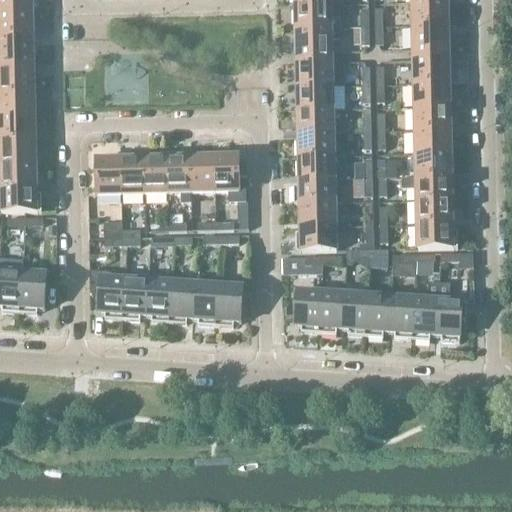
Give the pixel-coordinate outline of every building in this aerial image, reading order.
[(0,0),(0,17),(33,17),(32,0),(0,0)] [(295,0),(295,10),(331,9),(330,0),(295,0)] [(412,7),(413,31),(448,30),(447,6),(412,7)] [(331,9),(295,10),(296,33),(340,32),(340,22),(331,22),(331,9)] [(375,31),(383,30),(383,12),(375,12),(375,31)] [(361,31),(369,31),(368,13),(360,13),(361,31)] [(33,17),(0,17),(0,41),(33,41),(33,17)] [(383,30),(375,31),(375,49),(383,49),(383,30)] [(413,59),(450,58),(450,51),(448,51),(448,30),(413,31),(413,59)] [(369,31),(361,31),(361,49),(369,49),(369,31)] [(340,32),(296,33),(296,55),(295,54),(295,62),(332,61),(332,42),(340,42),(340,32)] [(0,41),(0,69),(35,69),(35,62),(34,62),(33,41),(0,41)] [(450,58),(413,59),(414,87),(450,87),(449,65),(450,65),(450,58)] [(332,61),(295,62),(296,69),(297,69),(297,90),(333,89),(332,61)] [(35,69),(0,69),(0,97),(34,97),(34,76),(35,76),(35,69)] [(376,89),(384,89),(384,70),(376,70),(376,89)] [(362,89),(370,89),(370,71),(362,71),(362,89)] [(414,87),(415,111),(450,110),(450,87),(414,87)] [(297,90),(298,113),(333,113),(333,89),(297,90)] [(370,89),(362,89),(362,107),(370,107),(370,89)] [(384,89),(376,89),(377,107),(385,107),(384,89)] [(0,97),(0,121),(35,121),(34,97),(0,97)] [(415,111),(415,134),(451,134),(450,110),(415,111)] [(298,113),(299,137),(334,136),(333,113),(298,113)] [(363,136),(371,136),(371,117),(363,118),(363,136)] [(377,136),(385,135),(385,117),(377,117),(377,136)] [(0,121),(0,138),(0,145),(35,145),(35,121),(0,121)] [(415,134),(416,158),(451,157),(451,134),(415,134)] [(385,135),(377,136),(378,154),(386,154),(385,135)] [(299,137),(299,161),(334,160),(334,136),(299,137)] [(371,136),(363,136),(363,154),(371,154),(371,136)] [(0,145),(1,169),(36,168),(35,145),(0,145)] [(416,158),(416,182),(452,181),(451,157),(416,158)] [(239,192),(238,164),(238,160),(214,161),(215,196),(229,196),(229,206),(246,205),(245,192),(239,192)] [(299,161),(300,184),(335,183),(334,160),(299,161)] [(191,162),(192,197),(215,196),(214,161),(191,162)] [(145,198),(168,197),(167,162),(144,163),(145,198)] [(181,207),(190,207),(192,206),(191,197),(192,197),(191,162),(167,162),(168,197),(181,197),(181,207)] [(121,163),(96,164),(97,199),(122,198),(121,163)] [(145,198),(144,163),(121,163),(122,198),(145,198)] [(364,183),(372,183),(372,164),(364,164),(364,183)] [(378,182),(386,182),(386,164),(378,164),(378,182)] [(1,169),(1,193),(36,192),(36,168),(1,169)] [(402,192),(417,192),(417,205),(452,205),(452,181),(416,182),(402,182),(402,192)] [(386,182),(378,182),(379,200),(387,200),(386,182)] [(300,208),(335,207),(343,207),(342,183),(335,183),(300,184),(300,190),(295,190),(295,208),(300,208)] [(372,183),(364,183),(364,201),(372,201),(372,183)] [(36,192),(1,193),(2,216),(42,215),(41,197),(37,197),(36,192)] [(417,205),(417,229),(453,228),(452,205),(417,205)] [(300,208),(301,232),(336,231),(335,207),(300,208)] [(365,230),(373,229),(373,211),(365,211),(365,230)] [(379,229),(387,229),(387,211),(379,211),(379,229)] [(25,222),(25,230),(43,229),(43,221),(25,222)] [(25,230),(25,222),(7,222),(7,230),(25,230)] [(249,225),(240,226),(240,234),(249,233),(249,225)] [(104,234),(104,242),(123,242),(122,234),(122,226),(104,226),(104,234)] [(216,234),(216,226),(198,226),(198,234),(216,234)] [(216,226),(216,234),(234,234),(234,226),(216,226)] [(169,235),(169,227),(151,227),(151,235),(169,235)] [(169,227),(169,235),(187,235),(187,227),(169,227)] [(453,228),(417,229),(418,253),(458,252),(457,233),(453,233),(453,228)] [(373,229),(365,230),(365,248),(359,248),(360,254),(370,253),(374,253),(373,229)] [(387,229),(379,229),(380,247),(388,247),(387,229)] [(336,231),(301,232),(301,237),(296,237),(296,255),(336,254),(336,231)] [(123,242),(141,242),(140,234),(122,234),(123,242)] [(221,240),(221,248),(240,247),(239,239),(221,240)] [(174,241),(175,249),(192,249),(192,240),(174,241)] [(221,248),(221,240),(203,240),(203,248),(221,248)] [(175,249),(174,241),(156,241),(156,249),(175,249)] [(104,242),(104,250),(123,250),(123,242),(104,242)] [(123,242),(123,250),(141,250),(141,242),(123,242)] [(370,262),(370,253),(360,254),(346,254),(347,262),(370,262)] [(370,253),(370,262),(388,261),(388,253),(374,253),(370,253)] [(440,258),(441,266),(460,266),(460,257),(440,258)] [(417,266),(417,258),(399,259),(399,267),(417,266)] [(417,258),(417,266),(435,266),(435,258),(417,258)] [(323,261),(323,269),(341,268),(341,260),(323,261)] [(323,269),(323,261),(305,261),(305,269),(323,269)] [(2,315),(19,316),(22,277),(0,275),(0,310),(2,310),(2,315)] [(22,277),(19,316),(37,318),(37,313),(44,313),(46,278),(22,277)] [(105,322),(122,323),(125,283),(101,282),(99,317),(105,317),(105,322)] [(141,320),(146,320),(149,285),(125,283),(122,323),(140,325),(141,320)] [(151,325),(169,326),(172,287),(149,285),(146,320),(152,321),(151,325)] [(430,339),(436,340),(440,287),(428,286),(427,304),(415,303),(412,343),(430,344),(430,339)] [(187,323),(193,323),(195,288),(172,287),(169,326),(187,328),(187,323)] [(440,287),(436,340),(442,340),(441,345),(460,346),(461,325),(466,325),(467,306),(449,305),(450,287),(440,287)] [(198,328),(216,330),(218,290),(195,288),(193,323),(198,324),(198,328)] [(218,290),(216,330),(233,331),(234,326),(240,326),(243,291),(218,290)] [(301,335),(319,337),(322,297),(298,295),(295,330),(302,331),(301,335)] [(337,333),(343,333),(345,298),(322,297),(319,337),(337,338),(337,333)] [(348,339),(366,340),(368,300),(345,298),(343,333),(348,334),(348,339)] [(384,336),(389,336),(392,301),(368,300),(366,340),(383,341),(384,336)] [(395,342),(412,343),(415,303),(392,301),(389,336),(395,337),(395,342)]
